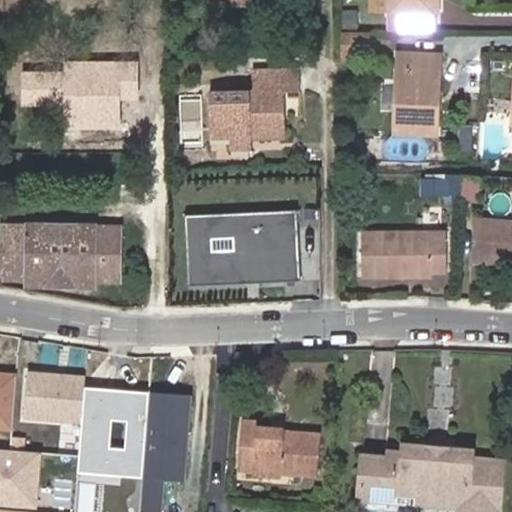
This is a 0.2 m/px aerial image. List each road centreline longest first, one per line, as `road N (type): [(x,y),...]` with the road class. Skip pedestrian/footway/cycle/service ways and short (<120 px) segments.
road 1 (residential): [(0,311),(120,333),(331,326)]
road 2 (residential): [(331,326),(329,49)]
road 3 (residential): [(331,326),(511,330)]
